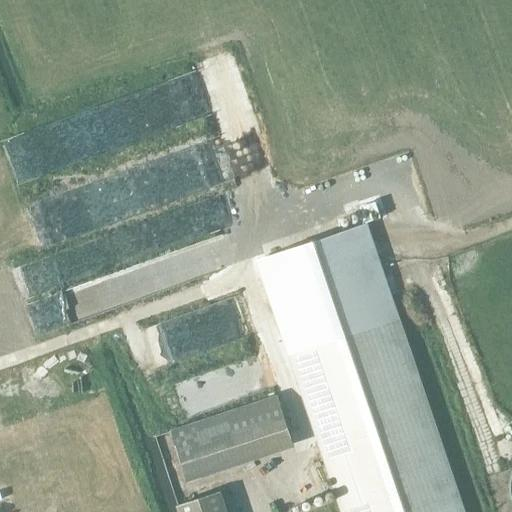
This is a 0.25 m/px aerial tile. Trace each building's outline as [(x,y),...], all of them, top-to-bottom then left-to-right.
[(183,186),(226,170),(214,136),(171,151),(183,186)] [(461,511),(365,225),(260,260),(345,511),(461,511)] [(132,295),(153,282),(140,260),(119,273),(132,295)] [(275,396),(170,431),(183,471),(291,435),(278,395),(275,396)] [(178,505),(179,511),(226,511),(219,491),(178,505)]
